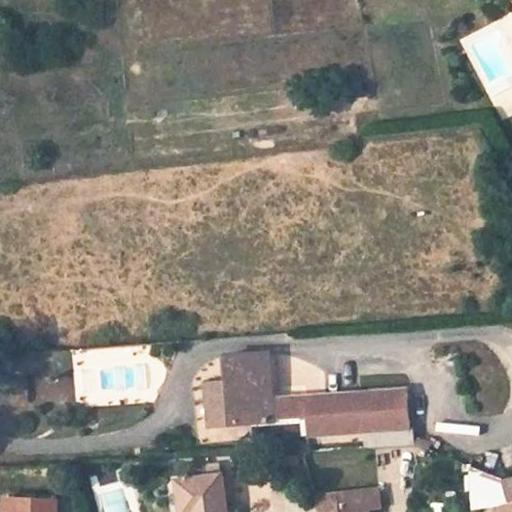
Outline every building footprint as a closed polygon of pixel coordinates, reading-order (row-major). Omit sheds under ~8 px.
[(273,406),(269,353),(227,357),(229,383),(229,387),(237,386),(238,393),(232,394),(210,402),(213,425),(254,422),(256,438),(371,430),(409,427),(406,393),(277,401),(278,406),(273,406)] [(210,385),(210,402),(232,394),(238,393),(237,386),(229,387),(229,383),(210,385)] [(409,427),(371,430),(372,445),(410,442),(409,427)] [(220,476),(219,465),(204,467),(206,478),(220,476)] [(501,511),(511,511),(511,478),(505,480),(472,468),(473,509),(499,504),(501,511)] [(206,478),(178,481),(182,511),(227,511),(222,476),(220,476),(206,478)] [(379,489),(340,493),(342,511),(381,507),(379,489)] [(361,511),(339,511),(338,494),(315,496),(319,511),(369,511),(361,511)] [(57,511),(58,501),(7,498),(5,511),(57,511)]
